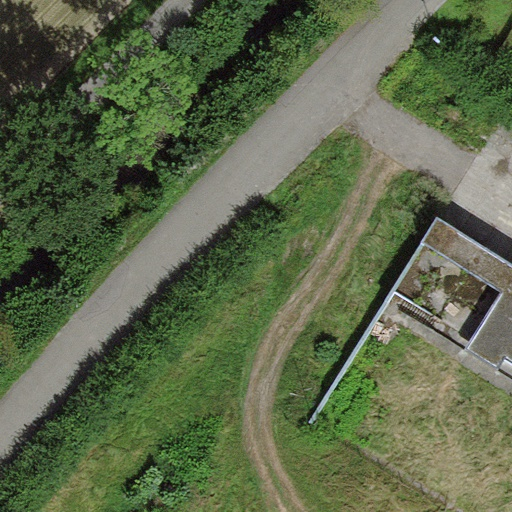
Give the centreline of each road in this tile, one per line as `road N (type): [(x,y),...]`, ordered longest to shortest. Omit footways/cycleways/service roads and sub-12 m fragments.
road 1 (residential): [(418,0),(0,437)]
road 2 (residential): [(0,174),(177,0)]
